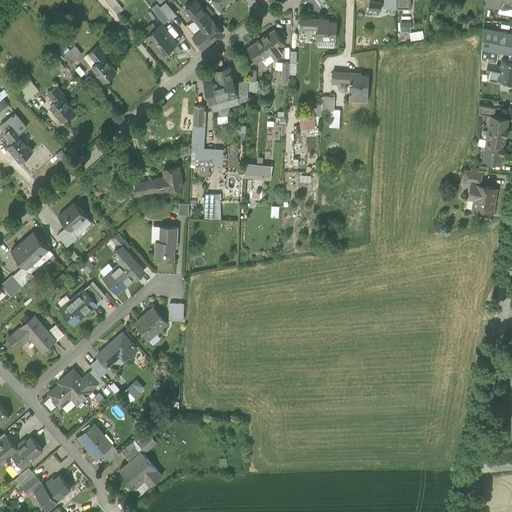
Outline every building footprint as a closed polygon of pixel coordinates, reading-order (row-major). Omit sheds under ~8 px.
[(116,0),(106,0),(117,13),(123,8),(116,0)] [(213,21),(196,0),(186,8),(195,20),(188,25),(196,35),(193,37),(202,48),(222,32),(213,21)] [(229,0),(211,0),(219,9),(229,0)] [(395,0),(383,0),(383,7),(396,9),(395,0)] [(410,0),(395,0),(396,9),(410,9),(410,0)] [(511,0),(498,0),(497,5),(509,7),(509,4),(511,4),(511,13),(511,0)] [(381,2),(370,1),(369,9),(381,11),(381,2)] [(176,14),(166,2),(160,6),(170,19),(176,14)] [(170,19),(160,6),(154,11),(164,23),(170,19)] [(313,19),(300,19),(300,30),(306,30),(306,27),(313,27),(313,19)] [(336,22),(324,21),(325,20),(313,19),(313,27),(318,28),(317,39),(318,39),(318,38),(335,39),(335,40),(336,40),(336,22)] [(401,21),(401,30),(410,30),(410,21),(401,21)] [(176,44),(161,24),(146,36),(161,56),(176,44)] [(508,32),(483,27),(482,48),(492,50),(504,52),(508,32)] [(275,29),(261,38),(274,58),(282,52),(278,47),(284,43),(275,29)] [(411,40),(424,39),(423,30),(409,32),(411,40)] [(274,58),(261,38),(247,47),(257,62),(263,58),(266,63),(272,59),(274,58)] [(98,46),(89,53),(97,63),(104,57),(106,56),(98,46)] [(81,55),(74,47),(69,51),(76,60),(81,55)] [(76,60),(69,51),(63,56),(71,64),(76,60)] [(491,56),(481,55),(481,63),(488,63),(490,63),(491,56)] [(104,57),(97,63),(92,67),(104,81),(116,72),(104,57)] [(511,61),(501,60),(498,79),(511,81),(511,61)] [(289,62),(282,62),(281,80),(288,81),(289,62)] [(229,67),(215,71),(217,80),(205,84),(212,111),(238,103),(235,89),(239,88),(238,83),(233,84),(229,67)] [(368,75),(357,75),(357,73),(332,72),(332,83),(338,83),(338,80),(350,81),(349,93),(349,100),(367,101),(368,75)] [(27,75),(15,83),(21,90),(32,82),(27,75)] [(255,81),(248,81),(248,90),(257,91),(257,81),(255,81)] [(32,82),(21,90),(28,99),(39,90),(32,82)] [(56,86),(48,93),(55,102),(62,96),(63,97),(64,95),(56,86)] [(63,97),(62,96),(55,102),(50,106),(62,121),(74,111),(63,97)] [(334,97),(322,97),(322,110),(330,110),(334,110),(334,97)] [(496,106),(479,103),(478,113),(491,115),(494,115),(496,106)] [(195,165),(214,166),(215,150),(202,150),(204,106),(194,106),(191,162),(195,162),(195,165)] [(334,110),(330,110),(329,127),(339,128),(340,110),(334,110)] [(494,115),(491,115),(487,137),(504,140),(505,135),(507,133),(508,130),(506,127),(508,118),(494,115)] [(315,116),(300,116),(300,128),(315,128),(315,116)] [(8,118),(0,125),(5,132),(14,125),(8,118)] [(22,135),(14,125),(5,132),(0,136),(20,161),(32,151),(20,136),(22,135)] [(504,140),(487,137),(483,158),(500,161),(501,153),(504,151),(504,148),(503,145),(504,140)] [(228,154),(231,158),(234,157),(237,154),(237,147),(233,144),(228,147),(228,154)] [(223,150),(215,150),(214,166),(222,166),(223,150)] [(489,163),(477,162),(476,169),(482,170),(488,170),(489,163)] [(267,166),(244,164),(243,174),(267,176),(267,166)] [(178,166),(164,169),(166,177),(157,178),(159,191),(182,186),(178,166)] [(476,169),(464,168),(463,181),(481,182),(482,170),(476,169)] [(157,178),(134,183),(137,195),(143,194),(159,191),(157,178)] [(496,187),(471,183),(469,197),(474,198),(472,208),(492,211),(496,187)] [(204,217),(220,217),(220,192),(204,192),(204,217)] [(87,216),(74,202),(58,216),(67,226),(71,230),(87,216)] [(189,203),(179,202),(179,214),(189,215),(189,203)] [(178,226),(160,225),(160,240),(155,240),(154,259),(174,260),(175,242),(177,242),(178,226)] [(67,226),(57,234),(67,245),(77,237),(71,230),(67,226)] [(34,231),(12,250),(11,250),(24,265),(26,267),(27,267),(49,248),(49,249),(49,248),(34,230),(33,231),(34,231)] [(119,232),(112,238),(120,246),(122,244),(126,248),(130,245),(119,232)] [(126,248),(122,244),(120,246),(113,252),(122,261),(135,276),(143,269),(126,248)] [(122,261),(103,277),(116,293),(135,276),(122,261)] [(66,267),(69,272),(76,267),(73,262),(66,267)] [(24,265),(13,275),(22,285),(34,275),(27,267),(26,267),(24,265)] [(22,285),(13,275),(2,285),(11,295),(22,285)] [(90,283),(80,292),(92,306),(103,298),(90,283)] [(80,292),(60,309),(73,324),(73,323),(92,307),(93,307),(92,306),(80,292),(79,292),(80,292)] [(184,303),(170,302),(169,316),(183,316),(184,303)] [(153,306),(146,312),(147,312),(135,322),(149,338),(150,337),(149,336),(159,327),(160,328),(167,322),(153,306)] [(56,340),(35,315),(8,338),(17,348),(30,337),(42,351),(56,340)] [(123,332),(97,354),(99,357),(107,366),(123,352),(127,357),(137,348),(134,345),(135,344),(133,342),(132,343),(123,332)] [(107,366),(99,357),(90,365),(94,369),(100,376),(109,368),(107,366)] [(74,369),(65,376),(66,378),(49,393),(50,395),(59,405),(60,407),(62,405),(67,411),(77,403),(92,390),(91,388),(82,379),(74,369)] [(100,376),(94,369),(89,373),(97,383),(96,384),(99,388),(105,382),(100,376)] [(89,373),(82,379),(91,388),(96,384),(97,383),(89,373)] [(124,389),(130,400),(140,395),(133,383),(124,389)] [(59,405),(50,395),(41,402),(50,412),(59,405)] [(0,404),(0,423),(9,416),(0,404)] [(28,412),(9,425),(14,433),(33,420),(28,412)] [(112,444),(94,423),(78,436),(96,458),(102,452),(112,444)] [(146,430),(134,439),(138,444),(149,434),(146,430)] [(4,433),(0,436),(0,444),(8,437),(4,433)] [(149,434),(138,444),(142,448),(139,450),(141,452),(143,453),(155,443),(153,439),(149,434)] [(8,437),(0,444),(0,462),(11,453),(17,448),(16,447),(8,437)] [(32,437),(23,444),(21,442),(16,447),(17,448),(11,453),(23,467),(43,450),(32,437)] [(134,439),(121,451),(130,462),(130,461),(141,452),(139,450),(142,448),(138,444),(134,439)] [(112,444),(102,452),(110,461),(120,452),(112,444)] [(143,453),(141,452),(130,461),(130,462),(132,464),(128,467),(122,471),(133,485),(133,486),(134,485),(135,487),(136,486),(142,492),(162,475),(143,453)] [(54,454),(44,460),(51,473),(62,468),(54,454)] [(32,471),(21,481),(25,485),(28,482),(36,476),(32,471)] [(36,476),(28,482),(33,488),(41,481),(36,475),(36,476)] [(60,475),(51,482),(50,480),(44,485),(41,481),(33,488),(49,507),(71,488),(60,475)] [(25,485),(21,481),(17,485),(20,489),(23,487),(25,485)] [(33,488),(28,482),(25,485),(23,487),(28,493),(33,488)]
